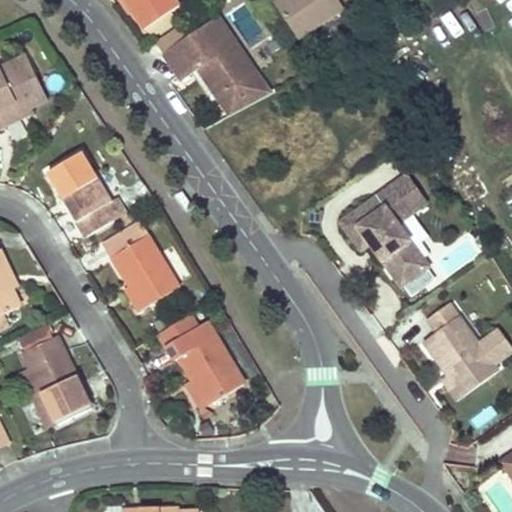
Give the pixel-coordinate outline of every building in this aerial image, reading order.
[(179,6),(175,0),(122,0),(143,30),(179,6)] [(288,0),(277,8),(302,43),(361,0),(288,0)] [(195,36),(167,55),(184,81),(200,70),(230,115),(272,93),(221,19),(195,36)] [(186,22),(158,42),(167,55),(195,36),(186,22)] [(52,94),(31,51),(0,66),(0,129),(9,125),(5,116),(33,102),(52,94)] [(33,102),(5,116),(9,125),(37,111),(33,102)] [(89,153),(50,173),(88,236),(118,219),(109,202),(113,200),(89,153)] [(398,185),(417,212),(430,203),(411,176),(398,185)] [(383,247),(382,254),(404,286),(431,267),(401,223),(417,212),(398,185),(345,221),(364,249),(378,239),(383,247)] [(194,208),(183,191),(176,195),(189,212),(194,208)] [(145,222),(107,244),(145,308),(184,287),(145,222)] [(0,318),(12,313),(25,307),(17,287),(11,275),(20,271),(8,245),(0,249),(0,318)] [(20,271),(11,275),(17,287),(26,283),(20,271)] [(449,381),(465,402),(499,376),(451,309),(429,325),(438,338),(425,347),(449,381)] [(0,333),(19,326),(12,313),(0,318),(0,333)] [(246,386),(209,325),(202,328),(194,316),(158,338),(177,367),(184,363),(195,379),(211,406),(246,386)] [(29,349),(25,350),(32,366),(60,422),(97,406),(62,333),(57,336),(49,323),(23,335),(29,349)] [(22,371),(49,426),(60,422),(32,366),(22,371)] [(195,379),(187,379),(204,405),(211,406),(195,379)] [(458,406),(465,402),(449,381),(443,385),(458,406)] [(0,455),(1,457),(16,450),(0,416),(0,415),(0,455)] [(511,458),(501,466),(511,482),(511,458)]
